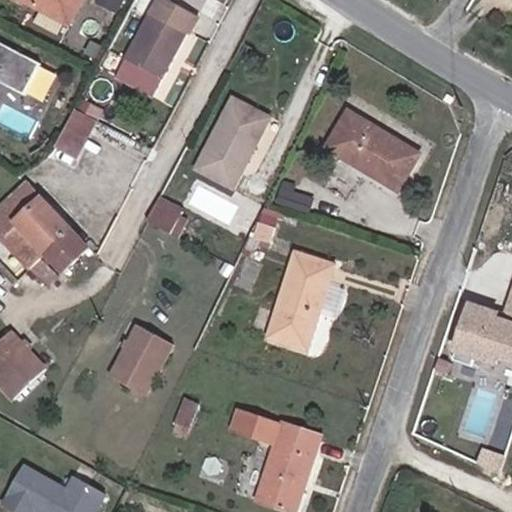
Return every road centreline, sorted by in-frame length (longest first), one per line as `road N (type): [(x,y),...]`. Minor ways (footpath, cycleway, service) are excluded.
road 1 (unclassified): [(356,511),(504,94)]
road 2 (residential): [(244,0),(113,259)]
road 3 (tertiary): [(345,0),(504,94)]
